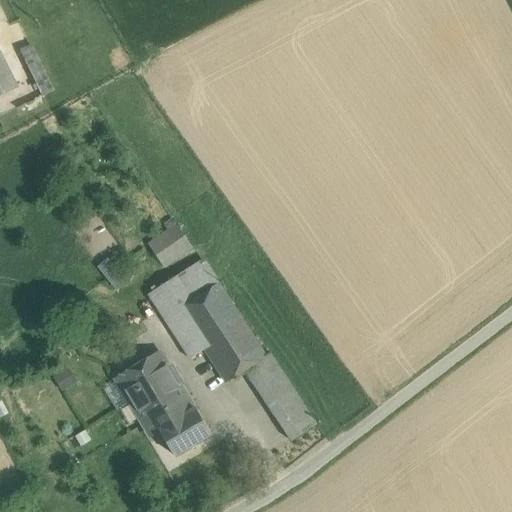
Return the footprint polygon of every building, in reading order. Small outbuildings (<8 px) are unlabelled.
[(0,52),(0,97),(18,89),(0,52)] [(47,76),(37,55),(25,61),(35,82),(47,76)] [(42,96),(54,90),(47,76),(35,82),(42,96)] [(177,226),(149,245),(164,267),(192,247),(177,226)] [(166,266),(171,276),(201,258),(195,248),(166,266)] [(108,258),(98,264),(114,287),(124,280),(108,258)] [(203,259),(176,277),(192,302),(219,284),(203,259)] [(176,277),(149,295),(191,360),(205,351),(179,310),(192,302),(176,277)] [(266,356),(219,284),(192,302),(179,310),(205,351),(226,383),(246,371),(267,357),(266,356)] [(267,357),(246,371),(276,417),(301,401),(270,353),(266,356),(267,357)] [(161,354),(118,380),(144,423),(187,397),(161,354)] [(144,423),(144,424),(152,438),(155,436),(161,433),(175,456),(212,435),(196,409),(195,410),(187,397),(144,423)] [(301,401),(276,417),(291,441),(317,425),(301,401)]
